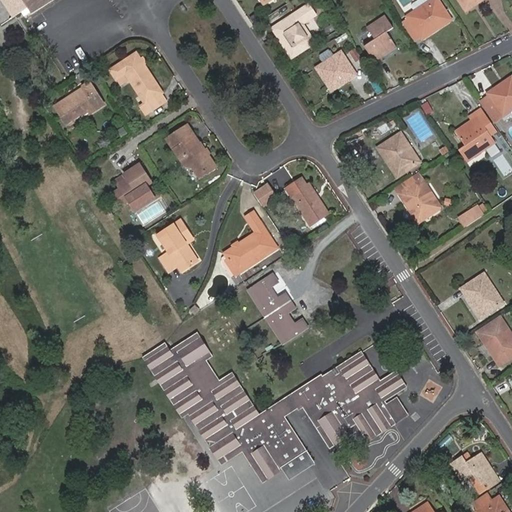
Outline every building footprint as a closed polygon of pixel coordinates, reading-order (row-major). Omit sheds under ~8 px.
[(32,14),(52,0),(0,0),(12,17),(28,8),(32,14)] [(422,40),(451,20),(438,0),(417,0),(412,4),(411,6),(415,11),(407,17),(408,19),(420,37),(422,40)] [(458,0),(466,12),(483,0),(458,0)] [(291,59),(315,43),(309,35),(307,37),(298,23),(300,21),(302,23),(313,15),(306,6),(272,29),(291,59)] [(250,20),(253,25),(260,20),(257,15),(250,20)] [(375,62),(396,47),(386,32),(393,28),(384,15),(367,27),(375,40),(364,47),(375,62)] [(402,23),(414,41),(420,37),(408,19),(402,23)] [(309,35),(302,23),(300,21),(298,23),(307,37),(309,35)] [(331,92),(356,75),(340,52),(334,57),(330,50),(326,50),(319,55),(318,57),(322,64),(315,68),(331,92)] [(355,61),(359,58),(353,50),(348,53),(355,61)] [(141,61),(136,54),(110,70),(116,80),(125,73),(130,81),(145,104),(142,106),(147,114),(166,101),(144,66),(141,61)] [(116,80),(121,87),(130,81),(125,73),(116,80)] [(495,124),(505,117),(511,111),(511,77),(478,99),(495,124)] [(91,83),(85,87),(56,106),(67,123),(82,113),(89,109),(91,113),(105,104),(91,83)] [(82,113),(84,117),(91,113),(89,109),(82,113)] [(460,168),(495,144),(491,136),(496,133),(481,109),(469,117),(471,120),(454,131),(465,147),(452,156),(460,168)] [(208,154),(205,149),(201,143),(199,144),(188,126),(168,139),(175,150),(177,149),(182,157),(181,159),(185,165),(194,168),(198,174),(203,171),(206,174),(217,167),(208,154)] [(397,179),(420,164),(415,156),(412,158),(403,143),(406,141),(400,133),(377,148),(397,179)] [(415,156),(406,141),(403,143),(412,158),(415,156)] [(442,156),(448,151),(445,146),(438,150),(442,156)] [(126,173),(129,178),(120,184),(122,189),(129,199),(136,211),(155,197),(148,185),(152,181),(140,163),(126,173)] [(416,173),(393,188),(398,195),(420,179),(416,173)] [(311,225),(329,213),(320,199),(319,200),(308,184),(307,184),(303,177),(289,186),(293,193),(291,194),(311,225)] [(418,224),(440,209),(435,201),(432,203),(424,190),(426,188),(420,179),(398,195),(418,224)] [(265,206),(280,197),(270,180),(255,190),(265,206)] [(320,199),(310,182),(308,184),(319,200),(320,199)] [(432,203),(435,201),(426,188),(424,190),(432,203)] [(115,194),(122,204),(129,199),(122,189),(115,194)] [(458,219),(465,229),(482,218),(475,208),(458,219)] [(253,222),(261,218),(256,210),(248,215),(253,222)] [(262,219),(261,218),(253,222),(258,231),(254,233),(255,235),(246,240),(246,239),(227,251),(230,257),(226,259),(226,263),(234,276),(279,247),(270,232),(262,219)] [(270,232),(272,231),(264,218),(262,219),(270,232)] [(186,242),(192,237),(182,222),(160,237),(171,254),(162,260),(171,274),(180,267),(187,263),(190,268),(199,262),(189,246),(186,242)] [(246,239),(246,240),(255,235),(254,233),(254,232),(245,237),(246,239)] [(189,246),(195,242),(192,237),(186,242),(189,246)] [(180,267),(184,273),(190,268),(187,263),(180,267)] [(278,283),(273,275),(251,288),(285,342),(307,328),(302,320),(294,325),(287,313),(294,308),(285,294),(278,299),(270,287),(278,283)] [(480,319),(504,304),(498,296),(496,298),(486,284),(489,282),(484,275),(460,290),(480,319)] [(498,296),(489,282),(486,284),(496,298),(498,296)] [(299,320),(305,317),(301,309),(294,312),(299,320)] [(499,367),(511,358),(511,342),(508,337),(510,335),(505,327),(482,342),(499,367)] [(168,352),(163,344),(146,356),(184,415),(191,410),(225,462),(243,450),(249,447),(253,454),(270,443),(284,465),(307,451),(285,416),(279,406),(259,419),(230,374),(217,382),(203,361),(209,357),(195,334),(168,352)] [(327,385),(323,378),(296,395),(302,405),(328,446),(355,429),(362,441),(396,419),(387,404),(385,401),(403,390),(393,374),(378,383),(360,356),(339,369),(342,375),(327,385)] [(285,416),(302,405),(296,395),(279,406),(285,416)] [(396,419),(406,413),(397,398),(387,404),(396,419)] [(262,479),(284,465),(270,443),(253,454),(249,447),(243,450),(262,479)] [(465,463),(461,456),(450,464),(461,482),(467,478),(473,474),(480,485),(495,475),(480,453),(470,460),(465,463)] [(470,460),(466,453),(461,456),(465,463),(470,460)] [(467,478),(477,495),(499,481),(495,475),(480,485),(473,474),(467,478)] [(508,511),(499,497),(476,511),(508,511)] [(457,511),(465,506),(462,500),(453,504),(457,511)] [(434,511),(428,502),(411,511),(434,511)]
